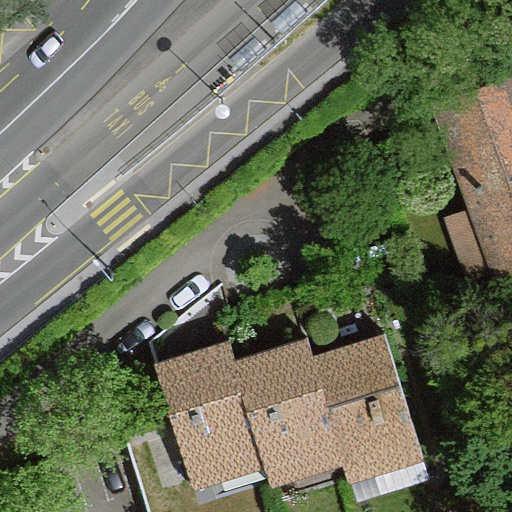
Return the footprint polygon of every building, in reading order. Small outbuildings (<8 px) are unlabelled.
[(511,271),(511,82),(445,107),(479,203),(500,265),(504,275),(511,271)] [(500,265),(479,203),(445,215),(467,277),(500,265)] [(388,339),(315,362),(345,455),(351,473),(424,451),(388,339)] [(308,342),(238,364),(267,458),(273,479),(345,455),(315,362),(308,342)] [(193,481),(267,458),(238,364),(232,346),(159,368),(161,375),(193,481)]
